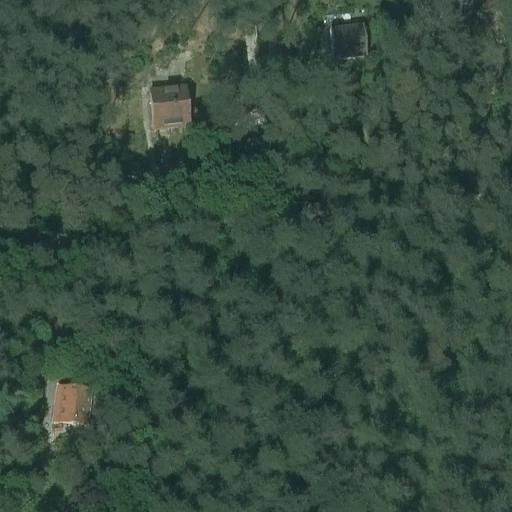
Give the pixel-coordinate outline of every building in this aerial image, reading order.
[(273,0),(253,0),(261,53),(258,54),(263,90),(278,88),(272,54),(281,52),(273,0)] [(495,0),(466,0),(467,9),(483,7),(484,20),(497,18),(495,0)] [(360,31),(326,35),(330,68),(364,64),(360,31)] [(183,94),(146,97),(151,137),(187,134),(183,94)] [(86,397),(61,389),(52,419),(77,427),(86,397)]
